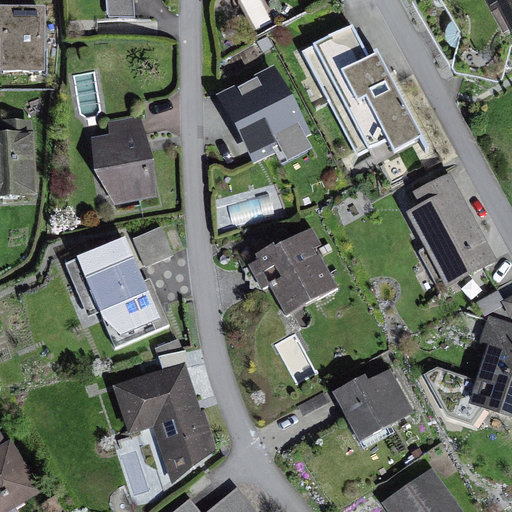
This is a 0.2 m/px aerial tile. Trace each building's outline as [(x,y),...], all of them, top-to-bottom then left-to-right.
[(133,0),(106,0),(109,18),(135,19),(133,0)] [(487,0),(444,0),(462,26),(452,63),(455,67),(499,79),(504,77),(511,45),(511,44),(511,22),(508,16),(500,20),(487,0)] [(511,0),(487,0),(500,20),(508,16),(511,22),(511,0)] [(46,7),(0,6),(0,72),(45,73),(46,7)] [(394,154),(424,138),(378,53),(369,58),(353,27),(302,51),(357,158),(389,144),(394,154)] [(282,166),(313,150),(307,138),(312,136),(275,67),(216,97),(254,166),(275,155),(282,166)] [(116,207),(157,199),(154,161),(141,117),(109,122),(109,135),(91,139),(96,172),(116,207)] [(0,199),(38,198),(34,121),(0,121),(0,125),(0,134),(0,133),(0,199)] [(447,290),(497,262),(451,173),(413,193),(419,205),(406,214),(447,290)] [(163,228),(133,240),(146,269),(174,257),(163,228)] [(286,317),(339,290),(320,255),(317,256),(315,250),(322,246),(313,229),(275,247),(274,245),(256,255),(259,260),(248,266),(261,291),(271,286),(286,317)] [(143,282),(126,239),(66,263),(89,318),(101,314),(116,350),(171,327),(150,279),(143,282)] [(468,405),(511,419),(511,323),(490,316),(481,343),(488,345),(468,405)] [(212,454),(182,365),(116,388),(131,431),(152,424),(176,486),(212,454)] [(359,444),(414,415),(391,369),(368,380),(366,375),(333,394),(359,444)] [(0,431),(0,511),(11,511),(43,492),(11,442),(7,444),(0,431)] [(462,511),(433,470),(382,505),(386,511),(462,511)] [(256,511),(239,489),(210,511),(202,511),(192,499),(175,511),(256,511)]
